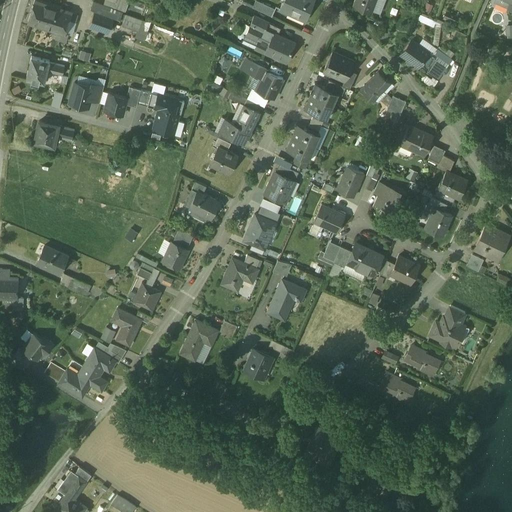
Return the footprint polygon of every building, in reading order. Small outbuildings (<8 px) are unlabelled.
[(72,9),(42,0),(34,0),(29,19),(58,29),(58,28),(65,31),(69,17),(72,9)] [(108,0),(92,0),(91,6),(95,7),(117,13),(123,15),(126,7),(108,0)] [(275,5),(263,0),(254,0),(253,4),(272,13),(275,5)] [(282,0),(280,5),(288,9),(290,6),(306,13),(305,16),(305,17),(312,0),(282,0)] [(375,0),(353,0),(353,1),(372,9),(375,0)] [(117,13),(95,7),(91,22),(112,28),(117,13)] [(72,9),(69,17),(76,19),(78,11),(72,9)] [(268,19),(255,13),(246,32),(259,37),(255,45),(264,50),(265,49),(273,30),(265,26),(268,19)] [(446,14),(443,23),(456,27),(459,18),(446,14)] [(281,25),(268,19),(265,26),(273,30),(273,29),(277,31),(278,31),(281,25)] [(278,31),(277,31),(273,29),(273,30),(265,49),(287,59),(295,39),(278,31)] [(259,37),(246,32),(246,31),(242,40),(255,45),(259,37)] [(430,48),(433,43),(423,38),(420,43),(430,48)] [(435,56),(412,39),(401,53),(415,63),(425,70),(429,65),(434,68),(439,62),(434,58),(435,56)] [(356,53),(334,44),(325,67),(353,78),(358,67),(351,65),(356,53)] [(81,46),(79,54),(89,57),(91,50),(81,46)] [(438,48),(434,53),(448,62),(450,57),(438,48)] [(32,54),(27,75),(44,79),(47,68),(49,59),(50,58),(32,54)] [(257,59),(246,54),(241,64),(261,74),(265,66),(266,66),(267,64),(257,59)] [(269,59),(259,54),(257,59),(267,64),(269,59)] [(49,59),(47,68),(62,72),(65,63),(49,59)] [(97,63),(87,60),(85,69),(95,72),(97,63)] [(439,62),(434,68),(429,65),(425,70),(437,79),(445,67),(439,62)] [(265,66),(261,74),(263,75),(258,86),(256,85),(256,86),(274,95),(283,75),(266,66),(265,66)] [(379,68),(361,85),(374,98),(392,81),(379,68)] [(329,77),(326,84),(332,87),(338,90),(342,92),(346,84),(329,77)] [(91,83),(75,79),(70,99),(88,105),(91,97),(95,84),(91,83)] [(92,79),(91,83),(95,84),(91,97),(99,100),(104,83),(92,79)] [(338,90),(332,87),(326,84),(316,80),(305,106),(327,116),(338,90)] [(141,86),(130,83),(127,94),(125,101),(136,104),(138,99),(141,86)] [(152,89),(141,86),(138,99),(148,102),(152,89)] [(52,103),(61,104),(63,88),(54,87),(52,103)] [(248,95),(231,88),(228,94),(244,102),(245,101),(248,95)] [(178,97),(152,89),(148,102),(160,105),(154,124),(162,126),(166,130),(172,129),(174,122),(176,123),(179,112),(177,109),(175,109),(178,97)] [(127,94),(110,90),(106,104),(108,108),(122,112),(125,101),(127,94)] [(406,101),(393,95),(387,110),(393,113),(391,118),(392,118),(397,121),(406,101)] [(260,108),(245,101),(244,102),(239,113),(241,114),(238,121),(236,120),(235,120),(235,121),(248,127),(250,128),(260,108)] [(371,104),(361,120),(367,123),(377,107),(371,104)] [(325,117),(314,112),(310,124),(298,119),(288,145),(309,158),(325,117)] [(235,120),(227,116),(221,129),(242,139),(248,127),(235,121),(235,120)] [(58,123),(40,119),(36,138),(54,142),(57,128),(58,123)] [(383,119),(378,128),(383,131),(389,121),(383,119)] [(73,127),(58,123),(57,128),(61,129),(60,134),(71,136),(73,127)] [(433,135),(416,128),(410,125),(402,142),(414,148),(413,149),(425,154),(433,135)] [(231,140),(219,134),(215,142),(218,144),(218,143),(227,148),(231,140)] [(227,148),(218,143),(218,144),(209,161),(210,162),(211,159),(219,163),(218,165),(230,171),(238,153),(227,148)] [(445,149),(435,144),(429,157),(439,162),(443,154),(445,149)] [(293,156),(281,150),(280,155),(291,161),(293,156)] [(455,160),(443,154),(439,162),(437,166),(446,170),(449,171),(455,160)] [(299,169),(280,160),(276,169),(295,177),(299,169)] [(372,161),(367,173),(372,175),(368,187),(374,189),(382,165),(372,161)] [(364,173),(347,166),(337,189),(354,196),(364,173)] [(276,169),(276,168),(265,191),(285,200),(289,190),(287,190),(293,178),(294,178),(295,177),(276,169)] [(449,171),(446,170),(438,187),(444,190),(460,197),(468,180),(449,171)] [(207,184),(196,179),(192,187),(197,189),(203,191),(207,184)] [(380,194),(384,184),(379,182),(375,192),(380,194)] [(401,192),(384,184),(380,194),(375,203),(392,211),(401,192)] [(421,200),(429,202),(432,189),(424,187),(421,200)] [(203,191),(197,189),(189,205),(190,205),(201,210),(200,210),(208,214),(209,214),(217,198),(203,191)] [(296,194),(290,205),(296,208),(301,197),(296,194)] [(444,202),(433,197),(430,205),(440,209),(444,202)] [(346,214),(322,203),(313,222),(337,233),(346,214)] [(200,210),(190,205),(188,210),(189,212),(204,220),(206,219),(208,214),(200,210)] [(440,209),(430,205),(426,214),(430,216),(425,227),(443,235),(452,214),(440,209)] [(276,220),(255,211),(252,219),(253,220),(246,238),(265,246),(269,237),(267,236),(271,227),(273,228),(276,220)] [(511,231),(511,228),(488,218),(468,261),(479,268),(488,251),(500,257),(511,231)] [(140,228),(133,222),(127,231),(134,236),(140,228)] [(389,273),(395,260),(384,255),(386,248),(357,235),(351,247),(343,243),(336,257),(377,275),(380,269),(389,273)] [(188,247),(172,239),(163,258),(179,266),(188,247)] [(343,243),(332,239),(326,254),(336,257),(343,243)] [(281,246),(272,242),(269,248),(278,252),(281,246)] [(68,254),(45,243),(37,261),(60,271),(68,254)] [(294,253),(284,248),(281,255),(292,259),(294,253)] [(259,257),(248,252),(244,260),(252,264),(256,265),(259,257)] [(412,282),(421,260),(399,252),(395,260),(389,273),(412,282)] [(159,267),(153,264),(155,259),(144,253),(136,271),(154,279),(159,267)] [(244,260),(232,255),(222,281),(238,287),(243,274),(253,278),(258,266),(256,265),(252,264),(244,260)] [(278,257),(273,269),(287,274),(292,263),(278,257)] [(17,275),(2,275),(3,267),(0,266),(0,294),(17,295),(17,275)] [(115,267),(107,268),(108,275),(116,274),(115,267)] [(94,279),(66,268),(62,278),(89,290),(94,279)] [(306,289),(282,279),(268,312),(285,319),(289,309),(286,308),(292,296),(295,297),(294,298),(301,301),(306,289)] [(161,289),(143,280),(134,299),(137,300),(143,303),(152,308),(161,289)] [(469,309),(450,301),(441,316),(437,313),(429,330),(458,344),(470,320),(465,317),(469,309)] [(142,317),(118,305),(113,315),(115,316),(125,320),(117,336),(130,342),(142,317)] [(218,327),(196,317),(181,350),(195,357),(204,338),(211,342),(218,327)] [(237,323),(225,317),(220,328),(232,334),(237,323)] [(117,327),(108,322),(102,332),(112,337),(117,327)] [(16,355),(36,366),(51,341),(30,329),(16,355)] [(123,353),(126,345),(113,340),(110,348),(123,353)] [(446,354),(413,341),(405,356),(438,372),(446,354)] [(78,373),(90,381),(102,388),(107,379),(97,373),(102,364),(110,369),(116,358),(95,345),(78,373)] [(253,349),(244,369),(261,376),(267,364),(269,365),(273,358),(253,349)] [(385,349),(382,355),(395,361),(399,355),(385,349)] [(78,373),(68,366),(59,380),(82,394),(90,381),(78,373)] [(408,383),(399,379),(400,378),(387,371),(380,386),(394,392),(393,395),(397,397),(397,398),(408,403),(410,398),(407,397),(409,392),(405,390),(408,383)] [(341,416),(326,409),(321,420),(331,425),(334,420),(338,422),(341,416)] [(331,435),(318,428),(307,451),(328,461),(334,447),(327,444),(331,435)] [(94,471),(82,461),(77,468),(73,465),(60,484),(66,489),(56,503),(68,511),(83,511),(90,501),(79,492),(94,471)] [(380,471),(366,465),(359,479),(373,486),(372,489),(376,490),(376,492),(387,497),(389,492),(386,491),(389,486),(384,484),(387,477),(378,473),(380,471)] [(124,511),(131,511),(136,505),(118,492),(111,502),(124,511)]
